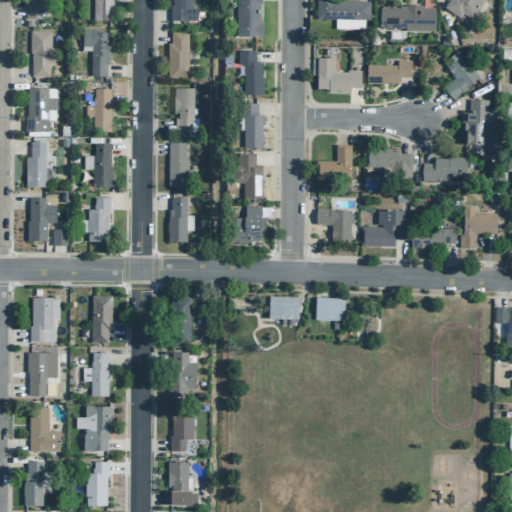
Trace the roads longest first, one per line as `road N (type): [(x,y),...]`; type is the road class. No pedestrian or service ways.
road 1 (residential): [(511,276),(0,265)]
road 2 (residential): [(134,511),(139,0)]
road 3 (residential): [(289,267),(288,0)]
road 4 (residential): [(288,116),(415,118)]
